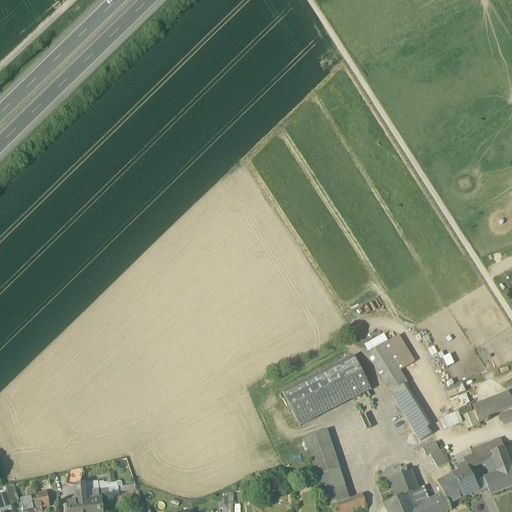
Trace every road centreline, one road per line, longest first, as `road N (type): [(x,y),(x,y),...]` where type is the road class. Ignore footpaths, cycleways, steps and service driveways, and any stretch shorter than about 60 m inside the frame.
road 1 (track): [(511,321),(308,0)]
road 2 (motorway): [(0,141),(148,0)]
road 3 (motorway): [(115,0),(0,112)]
